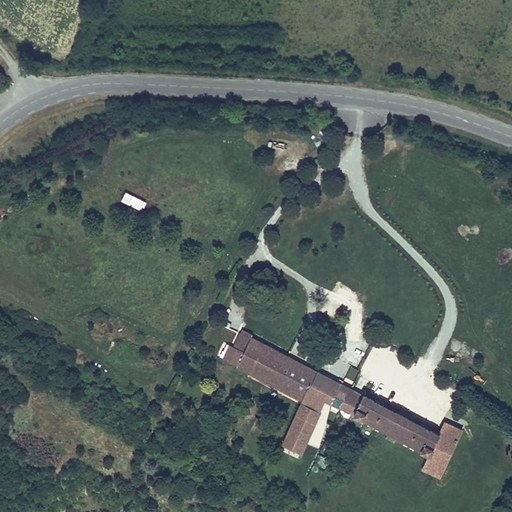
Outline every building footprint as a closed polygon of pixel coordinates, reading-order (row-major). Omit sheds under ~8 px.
[(142,211),(147,203),(125,192),(121,200),(142,211)] [(242,327),(233,344),(245,350),(252,336),(254,333),(242,327)] [(236,367),(277,388),(293,357),(252,336),(245,350),(238,364),(236,367)] [(238,364),(245,350),(233,344),(230,342),(222,356),(238,364)] [(302,452),(328,399),(355,413),(354,415),(430,452),(442,429),(366,392),(365,392),(293,357),(277,388),(303,400),(282,442),(302,452)] [(442,429),(430,452),(422,468),(441,477),(465,428),(446,419),(442,429)] [(480,501),(491,510),(500,497),(489,489),(480,501)]
